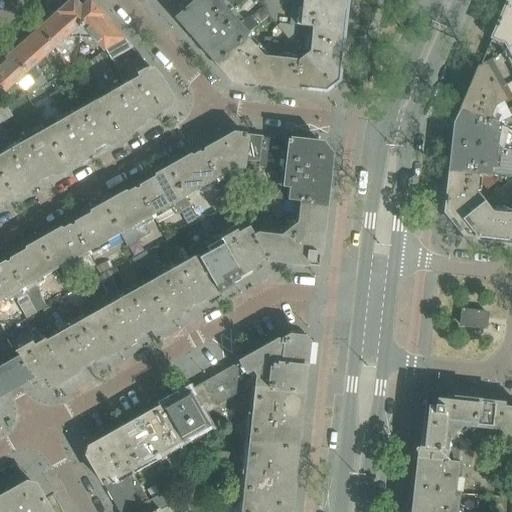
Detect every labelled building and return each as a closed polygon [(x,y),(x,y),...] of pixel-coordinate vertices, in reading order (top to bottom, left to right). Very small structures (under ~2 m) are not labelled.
[(198,1),(196,0),(158,0),(177,21),(198,1)] [(248,35),(230,14),(238,6),(244,0),(231,0),(224,7),(217,0),(199,0),(198,1),(177,21),(215,64),(244,39),(248,35)] [(338,83),(344,29),(347,1),(337,0),(302,0),(300,26),(312,27),(310,48),(309,56),(306,60),(303,63),(313,74),(320,75),(331,88),(338,83)] [(511,0),(507,0),(493,36),(498,38),(511,63),(511,0)] [(78,35),(80,6),(77,5),(73,1),(39,31),(53,48),(68,34),(78,35)] [(121,37),(90,2),(86,6),(80,6),(78,35),(87,35),(100,50),(121,37)] [(32,66),(53,48),(39,31),(15,53),(23,61),(22,71),(26,74),(38,89),(38,90),(47,84),(33,68),(32,66)] [(132,50),(123,39),(121,37),(100,50),(102,53),(104,52),(113,63),(132,50)] [(302,64),(271,61),(272,52),(272,41),(272,39),(265,38),(263,60),(244,39),(215,64),(232,83),(325,93),(331,88),(320,75),(313,74),(303,63),(302,64)] [(26,74),(22,71),(23,61),(15,53),(0,66),(0,87),(4,92),(16,81),(17,82),(23,77),(31,85),(25,91),(28,94),(38,89),(26,74)] [(505,105),(498,90),(503,88),(488,61),(483,64),(482,63),(455,125),(452,145),(495,150),(497,131),(493,131),(493,125),(489,123),(494,111),(505,105)] [(158,112),(167,107),(169,97),(160,80),(151,71),(99,100),(120,138),(144,124),(143,121),(148,118),(150,120),(158,116),(158,112)] [(76,108),(69,96),(65,88),(58,92),(70,112),(76,108)] [(70,112),(58,92),(50,96),(54,104),(62,116),(70,112)] [(97,151),(120,138),(99,100),(57,124),(54,117),(42,124),(46,131),(66,168),(90,155),(89,151),(94,149),(97,151)] [(12,117),(6,106),(6,105),(0,108),(0,115),(4,122),(12,117)] [(66,168),(46,131),(0,156),(0,176),(12,198),(36,185),(36,181),(40,179),(43,181),(66,168)] [(232,185),(226,175),(234,171),(243,172),(243,168),(247,137),(234,135),(205,152),(205,154),(201,157),(197,154),(168,170),(185,198),(205,187),(208,192),(218,185),(216,181),(218,180),(224,190),(232,185)] [(286,170),(289,142),(247,137),(243,168),(250,169),(250,167),(259,168),(286,170)] [(325,207),(328,176),(330,158),(320,145),(289,142),(286,170),(284,192),(288,193),(287,203),(302,204),(325,207)] [(484,203),(475,192),(476,175),(488,176),(489,168),(493,169),(495,150),(452,145),(445,214),(455,227),(484,203)] [(258,185),(259,168),(250,167),(250,169),(249,184),(258,185)] [(120,235),(170,207),(175,216),(190,208),(185,198),(168,170),(156,177),(156,179),(141,188),(141,190),(138,192),(136,193),(132,191),(104,207),(120,235)] [(0,205),(12,198),(0,176),(0,205)] [(215,213),(229,205),(226,198),(211,206),(215,213)] [(511,217),(495,216),(484,203),(455,227),(465,238),(511,243),(511,217)] [(318,267),(323,224),(325,207),(302,204),(301,214),(300,226),(284,238),(256,235),(252,237),(266,262),(268,261),(318,267)] [(56,271),(120,235),(104,207),(92,213),(92,216),(76,225),(76,227),(71,230),(68,227),(39,243),(56,271)] [(196,220),(190,210),(179,216),(185,226),(196,220)] [(226,228),(217,213),(209,218),(218,233),(226,228)] [(214,230),(208,219),(207,219),(201,223),(207,234),(214,230)] [(266,262),(252,237),(249,231),(242,235),(240,231),(222,241),(219,235),(210,240),(213,246),(205,251),(207,255),(199,259),(218,294),(239,282),(240,280),(240,279),(239,276),(241,275),(243,274),(266,262)] [(26,295),(35,290),(32,284),(56,271),(39,243),(27,250),(27,252),(11,261),(11,263),(7,266),(3,264),(0,265),(0,302),(14,295),(17,301),(16,302),(26,319),(29,318),(32,317),(45,309),(46,307),(39,294),(29,300),(26,295)] [(147,252),(142,243),(129,251),(134,260),(145,254),(147,252)] [(150,262),(145,254),(134,260),(132,261),(137,269),(150,262)] [(206,300),(218,294),(199,259),(199,258),(147,287),(167,323),(189,310),(189,306),(191,304),(193,303),(195,304),(204,299),(206,300)] [(167,323),(147,287),(124,300),(114,284),(121,280),(115,269),(108,273),(102,277),(81,288),(82,289),(85,295),(102,286),(110,298),(93,308),(97,315),(117,351),(138,339),(138,334),(140,333),(143,332),(144,333),(154,328),(156,329),(167,323)] [(89,301),(85,295),(82,289),(73,294),(80,307),(89,301)] [(487,319),(487,317),(487,314),(462,311),(461,326),(485,329),(486,326),(487,325),(487,319)] [(105,357),(117,351),(97,315),(47,343),(66,379),(87,367),(87,363),(92,360),(94,362),(104,356),(105,357)] [(41,333),(35,321),(32,317),(29,318),(26,319),(3,332),(15,353),(18,358),(19,360),(29,377),(29,378),(30,379),(33,385),(47,377),(51,385),(54,386),(66,379),(47,343),(41,333)] [(305,386),(310,342),(305,338),(290,336),(284,339),(283,343),(278,343),(203,385),(216,408),(256,386),(256,391),(302,396),(303,386),(305,386)] [(29,377),(19,360),(18,358),(2,367),(0,368),(0,396),(14,388),(30,379),(29,378),(29,377)] [(216,408),(203,385),(189,393),(201,412),(209,427),(212,432),(228,423),(216,408)] [(296,452),(299,424),(302,396),(256,391),(249,447),(296,452)] [(156,456),(209,427),(201,412),(189,393),(137,422),(156,456)] [(511,406),(486,404),(430,397),(428,399),(455,432),(463,426),(504,432),(503,436),(511,437),(511,441),(511,406)] [(455,432),(428,399),(426,400),(418,476),(416,481),(417,487),(415,489),(452,493),(455,466),(445,464),(448,438),(455,432)] [(130,471),(156,456),(137,422),(89,449),(87,456),(104,487),(130,471)] [(290,509),(296,452),(249,447),(243,503),(290,509)] [(234,472),(236,455),(215,453),(213,470),(234,472)] [(199,469),(192,457),(183,462),(190,474),(199,469)] [(511,498),(511,472),(503,470),(500,498),(511,498)] [(0,511),(49,511),(35,486),(27,484),(0,499),(0,511)] [(154,511),(156,511),(158,511),(168,506),(179,500),(173,489),(151,501),(150,499),(129,511),(154,511)] [(455,511),(457,495),(452,495),(452,493),(415,489),(417,491),(414,496),(416,502),(414,511),(455,511)] [(289,511),(290,509),(243,503),(242,511),(289,511)]
